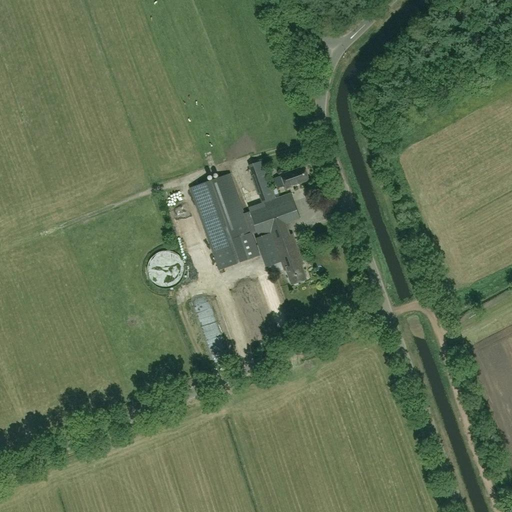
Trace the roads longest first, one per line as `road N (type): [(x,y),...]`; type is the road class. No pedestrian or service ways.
road 1 (unclassified): [(0,472),(389,313)]
road 2 (track): [(438,0),(367,73),(358,101),(429,307)]
road 3 (unclassified): [(389,313),(326,130),(322,101),(336,50)]
road 4 (track): [(499,511),(429,307),(389,313)]
road 5 (unclassified): [(460,511),(389,313)]
